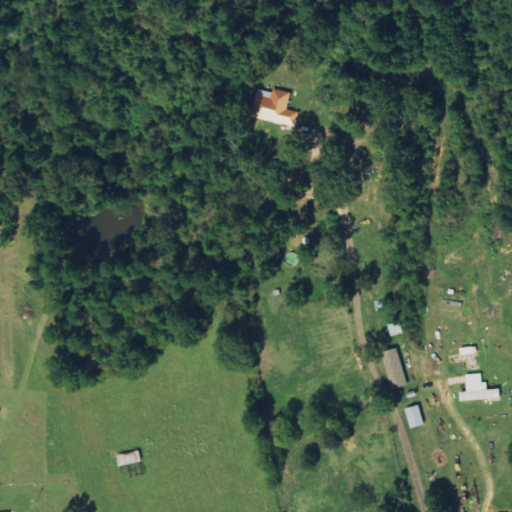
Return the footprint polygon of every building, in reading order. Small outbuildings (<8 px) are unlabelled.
[(265,112),(285,116),(290,92),(273,89),(272,94),(258,91),(257,98),(268,100),(265,112)] [(463,349),(464,355),(477,354),(476,347),(463,349)] [(395,390),(412,385),(401,349),(384,354),(395,390)] [(504,398),(504,389),(488,390),(487,374),(469,375),(471,392),(464,392),(465,401),(504,398)] [(428,425),(422,406),(408,410),(414,429),(428,425)]
